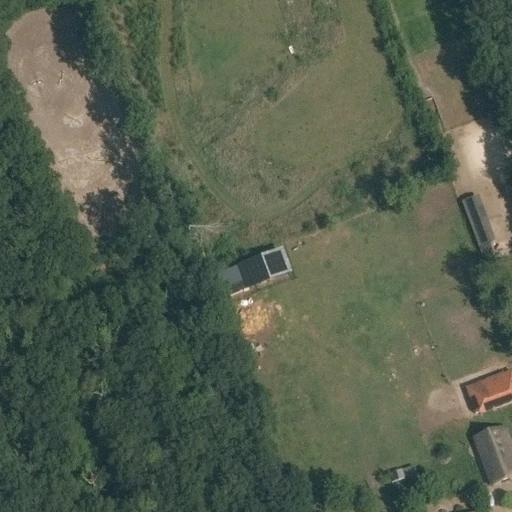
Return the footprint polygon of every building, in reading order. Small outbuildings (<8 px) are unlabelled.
[(493,254),(490,246),(496,244),(488,223),(471,229),(482,258),(493,254)] [(217,278),(226,302),(247,294),(238,270),(222,276),(217,278)] [(466,390),(475,417),(511,403),(511,373),(466,390)] [(474,441),(492,489),(511,481),(511,452),(503,430),(474,441)] [(404,482),(401,474),(390,478),(392,486),(404,482)]
